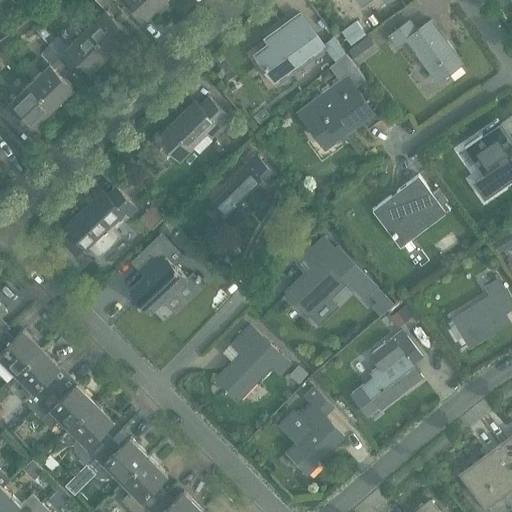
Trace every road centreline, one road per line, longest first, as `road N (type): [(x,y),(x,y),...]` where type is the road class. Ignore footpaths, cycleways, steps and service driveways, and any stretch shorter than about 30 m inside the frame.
road 1 (residential): [(0,232),(244,0)]
road 2 (residential): [(326,511),(511,366)]
road 3 (residential): [(156,389),(0,232)]
road 4 (residential): [(276,511),(156,389)]
road 5 (residential): [(399,153),(511,76)]
road 6 (residential): [(156,389),(243,298)]
